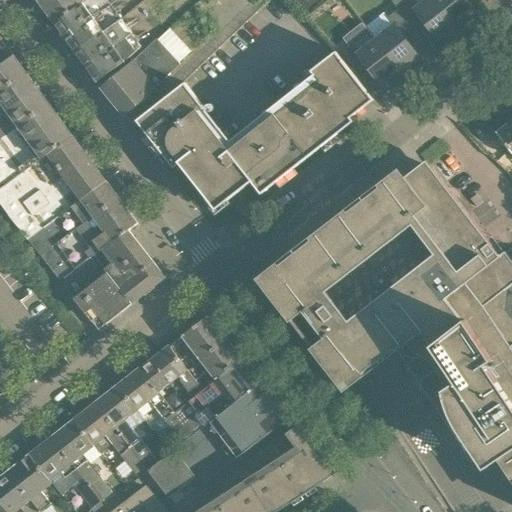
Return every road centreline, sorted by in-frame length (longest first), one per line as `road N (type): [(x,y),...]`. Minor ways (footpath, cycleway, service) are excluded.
road 1 (residential): [(216,275),(511,41)]
road 2 (residential): [(216,275),(9,0)]
road 3 (residential): [(414,511),(216,275)]
road 4 (unclassified): [(0,442),(216,275)]
